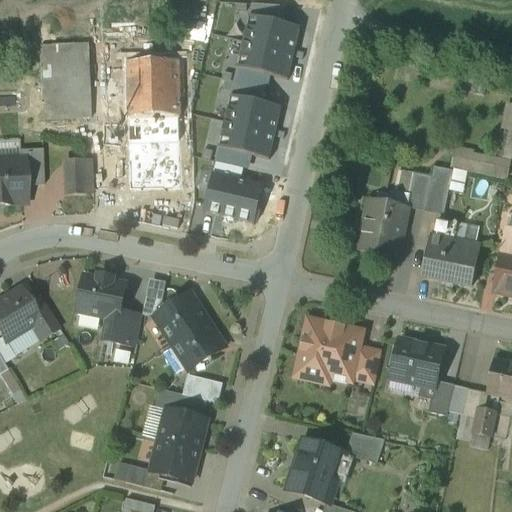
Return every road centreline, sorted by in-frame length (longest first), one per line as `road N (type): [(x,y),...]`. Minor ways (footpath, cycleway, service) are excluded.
road 1 (residential): [(278,281),(342,0)]
road 2 (residential): [(278,281),(92,242),(58,240),(0,255)]
road 3 (residential): [(511,334),(278,281)]
road 4 (residential): [(278,281),(225,511)]
